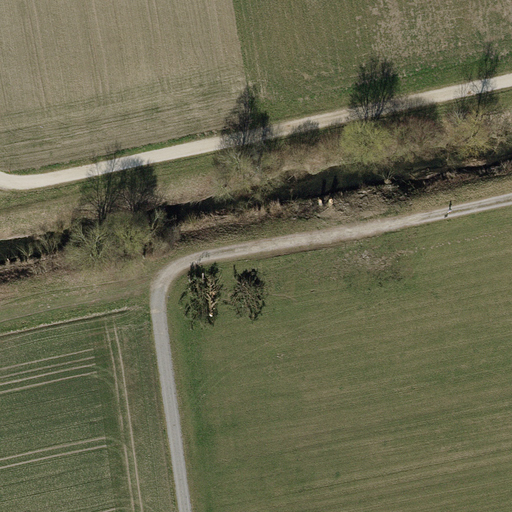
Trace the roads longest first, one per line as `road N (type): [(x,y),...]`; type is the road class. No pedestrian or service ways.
road 1 (track): [(511,198),(178,265),(160,289),(158,312),(185,511)]
road 2 (track): [(0,177),(35,182),(511,80)]
